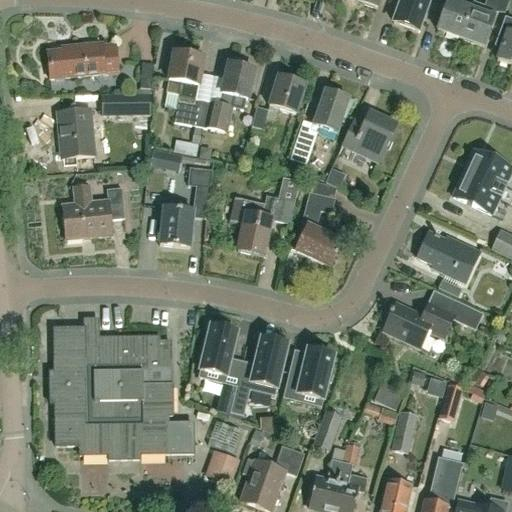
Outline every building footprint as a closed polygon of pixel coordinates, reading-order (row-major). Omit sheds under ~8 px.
[(352,0),(352,2),(377,11),(380,0),(352,0)] [(402,0),(393,25),(418,34),(429,4),(426,3),(427,0),(402,0)] [(459,41),(473,4),(470,10),(460,7),(462,0),(447,0),(447,2),(436,32),(459,41)] [(473,4),(459,41),(484,49),(496,15),(505,15),(505,13),(509,14),(511,7),(511,4),(509,4),(510,0),(492,0),(492,1),(489,0),(486,0),(484,8),(473,4)] [(493,49),(500,51),(497,62),(511,67),(511,22),(504,19),(493,49)] [(75,51),(63,52),(47,54),(50,83),(105,77),(105,78),(120,77),(117,47),(102,48),(101,46),(75,49),(75,51)] [(168,83),(166,95),(178,98),(173,124),(203,131),(208,106),(195,103),(197,88),(199,88),(204,61),(201,60),(202,56),(200,56),(200,55),(179,51),(178,56),(173,55),(172,59),(169,58),(167,73),(170,73),(168,83)] [(152,92),(154,67),(142,66),(142,91),(138,97),(150,97),(151,92),(152,92)] [(208,106),(203,131),(226,137),(232,111),(242,113),(245,102),(247,103),(254,72),(229,67),(222,97),(219,109),(208,106)] [(305,88),(278,79),(269,109),(295,118),(305,88)] [(302,123),(289,163),(306,168),(319,130),(338,137),(344,120),(346,120),(353,102),(338,96),(338,98),(323,93),(318,108),(312,126),(302,123)] [(150,97),(138,97),(101,98),(101,119),(151,119),(151,97),(150,97)] [(256,110),(250,130),(262,133),(267,113),(256,110)] [(78,168),(77,161),(95,159),(90,112),(57,115),(61,162),(62,162),(63,169),(78,168)] [(362,131),(352,126),(342,149),(378,166),(396,128),(369,115),(362,131)] [(194,130),(192,145),(199,147),(202,132),(194,130)] [(186,145),(184,157),(195,159),(198,148),(186,145)] [(201,150),(199,161),(210,162),(210,156),(207,151),(201,150)] [(154,154),(151,170),(179,175),(182,160),(154,154)] [(474,155),(453,201),(491,218),(511,172),(474,155)] [(163,211),(160,248),(190,251),(193,221),(205,222),(212,174),(189,170),(187,188),(195,189),(192,214),(163,211)] [(234,202),(229,225),(244,228),(238,254),(262,259),(271,223),(288,227),(297,186),(282,183),(277,202),(266,200),(264,208),(234,202)] [(74,207),(61,208),(65,243),(66,243),(81,242),(111,238),(110,223),(124,222),(122,200),(121,191),(106,193),(107,203),(91,205),(89,189),(72,191),(74,207)] [(299,235),(304,236),(296,254),(330,270),(342,246),(315,233),(319,214),(331,217),(334,202),(308,196),(299,235)] [(511,237),(500,233),(491,253),(511,263),(511,237)] [(465,287),(479,256),(446,241),(445,243),(429,235),(417,261),(432,268),(431,271),(465,287)] [(441,283),(437,291),(457,300),(461,292),(441,283)] [(391,318),(383,335),(419,352),(427,335),(443,342),(452,323),(475,334),(483,317),(453,303),(448,316),(428,307),(422,320),(395,307),(392,315),(390,314),(388,317),(391,318)] [(209,329),(197,381),(223,387),(216,415),(228,420),(229,416),(241,364),(229,361),(236,335),(209,329)] [(167,427),(167,419),(171,419),(171,388),(170,388),(169,345),(158,345),(158,340),(98,341),(98,331),(53,332),(54,375),(49,375),(49,406),(54,406),(55,449),(79,448),(79,458),(107,458),(108,462),(138,462),(138,457),(192,457),(192,426),(167,427)] [(241,364),(229,416),(243,419),(249,393),(274,399),(287,347),(260,341),(254,367),(241,364)] [(288,375),(282,401),(321,410),(333,359),(307,352),(300,378),(288,375)] [(413,373),(411,385),(422,388),(425,376),(413,373)] [(448,387),(438,422),(453,426),(462,391),(448,387)] [(390,395),(385,407),(396,412),(401,400),(390,395)] [(378,424),(393,428),(397,415),(366,405),(363,412),(380,418),(378,424)] [(486,406),(481,420),(491,423),(495,409),(486,406)] [(313,451),(329,456),(341,421),(325,415),(313,451)] [(407,458),(416,420),(399,416),(390,454),(407,458)] [(208,450),(231,458),(237,438),(214,430),(208,450)] [(344,454),(329,511),(352,511),(357,495),(363,496),(366,482),(349,478),(351,468),(354,469),(358,451),(347,448),(346,448),(344,454)] [(248,479),(240,504),(262,511),(271,511),(284,476),(296,480),(304,457),(281,449),(274,470),(254,463),(254,464),(246,462),(241,477),(248,479)] [(311,511),(329,511),(344,454),(333,452),(326,484),(314,481),(307,511),(311,511)] [(231,488),(239,463),(213,454),(205,479),(231,488)] [(511,461),(508,460),(501,492),(511,494),(511,461)] [(423,502),(421,511),(446,511),(447,510),(451,511),(462,468),(439,462),(428,504),(423,502)] [(405,511),(411,489),(387,483),(380,511),(405,511)] [(490,502),(487,511),(486,511),(475,509),(475,508),(458,504),(456,511),(502,511),(504,505),(490,502)]
